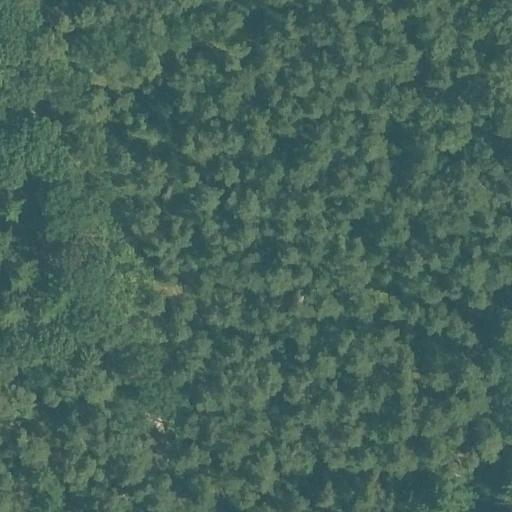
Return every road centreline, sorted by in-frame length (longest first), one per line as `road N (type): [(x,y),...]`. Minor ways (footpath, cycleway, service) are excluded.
road 1 (track): [(23,0),(176,511)]
road 2 (track): [(115,309),(0,354)]
